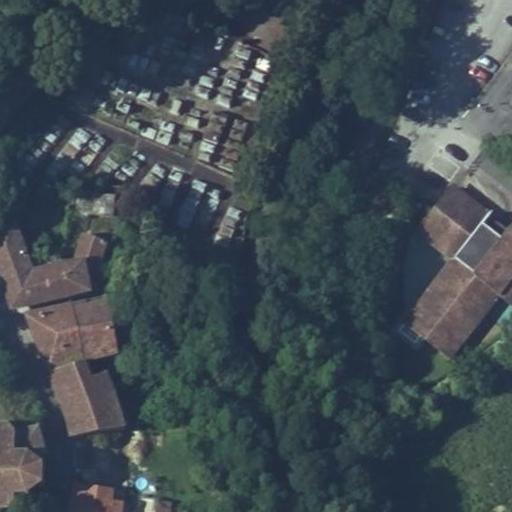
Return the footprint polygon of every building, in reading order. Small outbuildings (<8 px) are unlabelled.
[(511,289),(511,231),(511,232),(504,242),(483,226),(491,216),(454,188),(421,232),(456,259),(471,270),(457,288),(442,277),(414,314),(430,326),(423,335),(451,356),(500,293),(506,285),(511,289)] [(112,216),(115,198),(78,194),(76,212),(112,216)] [(511,232),(491,216),(483,226),(504,242),(511,232)] [(68,296),(65,270),(64,267),(32,274),(15,228),(0,233),(0,270),(1,273),(13,308),(68,296)] [(97,272),(107,243),(85,236),(79,255),(77,259),(82,263),(64,267),(65,270),(68,296),(77,294),(88,292),(87,282),(97,272)] [(457,288),(471,270),(456,259),(442,277),(457,288)] [(511,289),(506,285),(500,293),(511,302),(511,289)] [(113,351),(107,325),(103,304),(71,309),(82,360),(88,359),(113,355),(113,351)] [(82,360),(71,309),(71,307),(27,316),(37,340),(50,374),(83,363),(82,360)] [(430,326),(414,314),(407,323),(423,335),(430,326)] [(122,349),(116,323),(107,325),(113,351),(122,349)] [(122,426),(105,375),(88,381),(83,363),(50,374),(68,419),(72,438),(75,438),(123,430),(122,426)] [(0,508),(15,509),(16,494),(23,494),(24,500),(31,499),(29,492),(36,487),(42,489),(45,483),(39,481),(40,472),(45,469),(42,463),(41,458),(44,457),(37,430),(20,435),(19,435),(14,436),(9,431),(11,426),(6,424),(5,429),(0,428),(0,508)] [(121,511),(122,505),(111,504),(112,492),(75,486),(72,507),(72,506),(70,511),(121,511)] [(230,511),(232,502),(219,499),(216,511),(230,511)] [(169,511),(170,504),(158,502),(156,511),(169,511)]
